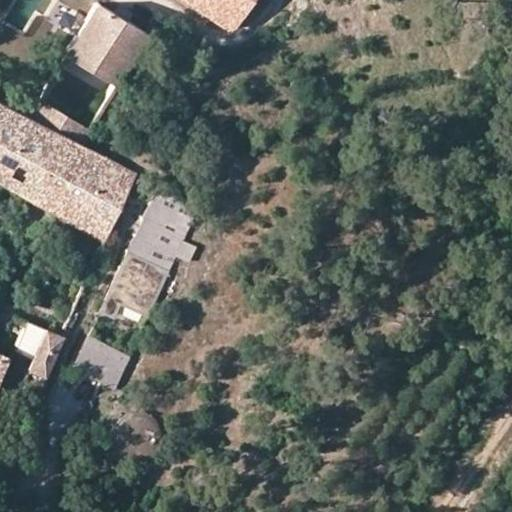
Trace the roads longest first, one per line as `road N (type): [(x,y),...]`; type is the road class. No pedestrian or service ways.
road 1 (unknown): [(124,0),(219,48),(263,56),(300,30),(308,0)]
road 2 (track): [(443,511),(511,412)]
